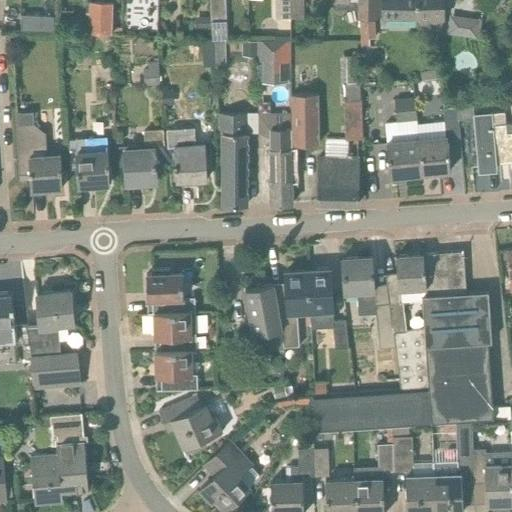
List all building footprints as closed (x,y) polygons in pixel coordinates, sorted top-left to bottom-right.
[(210,0),(212,37),(213,37),(227,37),(225,0),(210,0)] [(290,19),(289,0),(275,0),(276,18),(290,19)] [(303,0),(289,0),(290,19),(304,19),(303,0)] [(381,18),(419,19),(418,0),(359,0),(359,19),(360,47),(369,46),(368,19),(377,19),(377,17),(378,17),(381,17),(381,18)] [(418,0),(419,19),(419,32),(440,32),(441,0),(418,0)] [(90,2),(89,33),(112,34),(113,2),(90,2)] [(449,30),(479,36),(483,18),(453,12),(449,30)] [(21,30),(52,32),(52,18),(22,16),(21,30)] [(210,18),(196,18),(196,31),(210,31),(210,18)] [(203,65),(214,65),(213,37),(212,37),(212,40),(203,40),(203,65)] [(263,82),(291,82),(290,40),(274,41),(256,41),(256,42),(257,58),(257,61),(262,61),(263,82)] [(243,58),(257,58),(256,42),(242,42),(243,58)] [(362,139),(362,117),(360,51),(352,50),(352,56),(340,56),(339,83),(344,83),(345,138),(362,139)] [(159,86),(158,62),(148,63),(148,69),(143,70),(144,86),(159,86)] [(484,83),(481,79),(474,86),(477,90),(484,83)] [(511,81),(502,82),(503,94),(511,93),(511,81)] [(173,106),(172,90),(160,91),(161,106),(173,106)] [(317,94),(292,94),(292,145),(318,144),(317,94)] [(394,100),(397,122),(417,120),(414,98),(394,100)] [(457,105),(457,109),(458,121),(474,119),(473,104),(457,105)] [(459,129),(458,121),(457,109),(443,110),(445,131),(459,129)] [(31,191),(32,191),(32,190),(59,188),(58,156),(47,156),(46,133),(34,124),(33,112),(16,113),(20,179),(30,179),(31,191)] [(218,134),(221,134),(223,206),(246,206),(245,134),(257,133),(257,113),(244,114),(218,114),(218,134)] [(507,162),(511,161),(511,124),(506,125),(504,113),(474,115),(479,169),(496,167),(495,157),(507,156),(507,162)] [(419,141),(418,141),(417,120),(397,122),(385,124),(387,143),(390,177),(422,174),(419,141)] [(205,144),(195,145),(194,129),(167,131),(168,147),(173,147),(176,181),(207,179),(205,144)] [(291,204),(290,130),(270,129),(271,205),(291,204)] [(126,184),(156,182),(155,154),(164,154),(163,139),(162,130),(143,131),(144,140),(143,140),(144,148),(124,149),(126,184)] [(422,174),(450,171),(448,138),(419,141),(422,174)] [(109,185),(107,151),(107,139),(75,139),(79,187),(109,185)] [(317,157),(317,203),(358,204),(356,158),(317,157)] [(311,398),(314,432),(316,432),(331,431),(454,423),(471,422),(492,420),(493,421),(511,420),(510,406),(492,407),(488,345),(492,345),(488,292),(466,293),(463,251),(396,256),(393,256),(393,258),(396,258),(397,274),(385,275),(389,303),(394,344),(396,344),(401,392),(311,398)] [(374,300),(371,256),(370,256),(370,257),(345,259),(343,259),(343,258),(342,258),(346,293),(347,293),(347,292),(358,291),(359,315),(371,315),(370,301),(374,300)] [(195,297),(187,298),(187,296),(183,296),(183,287),(183,286),(182,273),(170,274),(170,269),(152,269),(152,274),(146,275),(147,295),(152,294),(152,313),(148,313),(148,314),(187,312),(187,310),(193,309),(195,309),(195,297)] [(335,349),(348,348),(345,320),(333,321),(332,312),(333,311),(330,269),(307,271),(310,313),(310,321),(311,321),(311,329),(333,327),(335,349)] [(273,286),(284,347),(299,346),(297,313),(310,313),(307,271),(285,272),(285,285),(273,286)] [(273,284),(246,289),(249,321),(252,334),(254,334),(257,354),(284,349),(284,347),(273,286),(273,284)] [(40,326),(29,327),(27,327),(29,345),(30,345),(33,378),(35,378),(36,387),(78,384),(79,384),(76,353),(60,354),(58,325),(74,324),(71,290),(69,290),(69,291),(43,293),(39,293),(37,293),(40,326)] [(17,346),(29,345),(27,327),(27,323),(15,324),(14,306),(11,306),(11,295),(6,296),(6,294),(0,295),(0,342),(16,341),(17,346)] [(381,305),(384,330),(392,329),(389,305),(381,305)] [(159,333),(160,351),(189,350),(194,349),(193,309),(187,310),(187,312),(148,314),(148,315),(154,314),(154,333),(159,333)] [(156,391),(196,388),(195,372),(190,373),(189,350),(160,351),(155,351),(156,371),(161,371),(161,390),(156,390),(156,391)] [(316,396),(326,395),(326,382),(315,383),(316,396)] [(286,397),(284,387),(272,389),(273,399),(286,397)] [(186,454),(206,445),(204,439),(222,431),(216,415),(212,417),(207,403),(202,405),(197,394),(159,411),(159,413),(160,412),(164,421),(163,421),(164,423),(171,420),(186,454)] [(88,490),(82,414),(50,416),(53,445),(57,444),(58,454),(32,456),(37,504),(63,502),(62,492),(88,490)] [(472,467),(472,449),(471,422),(454,423),(456,461),(456,467),(458,467),(472,467)] [(409,426),(393,427),(393,437),(409,437),(409,426)] [(331,431),(316,432),(316,440),(331,439),(331,431)] [(406,511),(434,511),(433,473),(412,474),(412,437),(409,437),(393,437),(393,444),(394,471),(405,471),(405,475),(404,475),(406,511)] [(226,510),(248,487),(258,475),(247,463),(224,439),(211,453),(224,467),(200,489),(212,502),(215,499),(226,510)] [(382,472),(394,471),(393,444),(387,444),(378,445),(378,466),(378,472),(382,472)] [(290,467),(290,480),(270,481),(271,511),(303,511),(301,480),(301,477),(315,476),(314,449),(298,450),(299,467),(290,467)] [(314,449),(315,476),(328,476),(328,449),(314,449)] [(511,504),(511,456),(511,451),(483,452),(484,449),(472,449),(472,467),(473,482),(485,481),(486,505),(511,504)] [(462,511),(461,472),(458,472),(458,467),(456,467),(456,461),(433,462),(433,473),(434,511),(462,511)] [(384,511),(382,477),(354,478),(355,511),(384,511)] [(326,511),(355,511),(354,478),(325,479),(326,511)]
